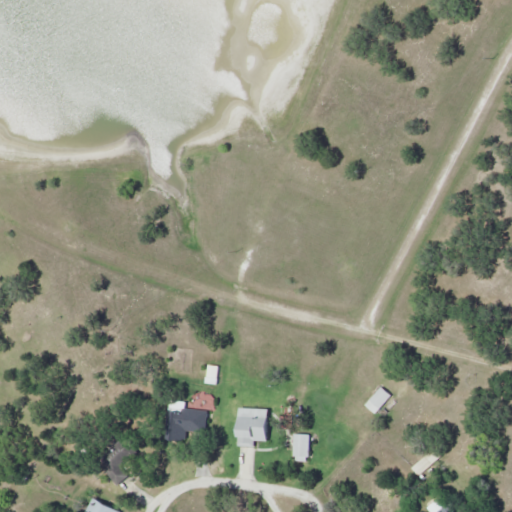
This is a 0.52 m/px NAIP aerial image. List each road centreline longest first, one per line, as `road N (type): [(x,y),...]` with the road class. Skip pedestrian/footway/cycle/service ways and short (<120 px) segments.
road 1 (residential): [(511,47),(365,330),(511,366)]
road 2 (residential): [(159,511),(179,492),(206,483),(262,487),(298,505)]
